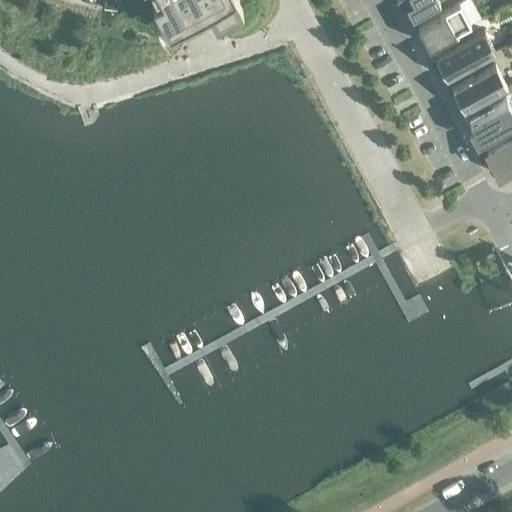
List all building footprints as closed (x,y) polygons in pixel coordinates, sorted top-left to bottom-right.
[(183,19),(172,0),(106,0),(104,10),(117,12),(120,0),(156,0),(171,26),(183,19)] [(179,0),(186,12),(205,2),(211,14),(236,0),(237,1),(238,0),(179,0)] [(397,0),(402,8),(406,5),(411,14),(437,0),(397,0)] [(458,2),(417,25),(428,46),(470,23),(458,2)] [(434,57),(435,58),(431,60),(438,73),(442,71),(446,78),(495,51),(483,30),(434,57)] [(495,65),(452,88),(463,109),(506,85),(495,65)] [(511,84),(493,94),(496,99),(511,90),(511,84)] [(468,128),(476,143),(480,141),(511,123),(511,109),(506,99),(469,120),(472,126),(468,128)] [(511,137),(507,140),(486,151),(488,156),(499,176),(511,169),(511,137)]
